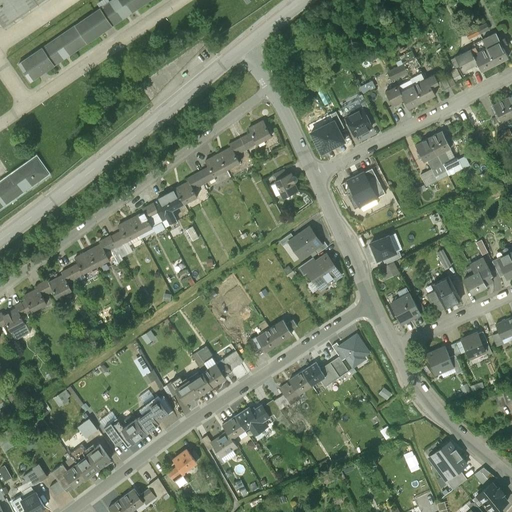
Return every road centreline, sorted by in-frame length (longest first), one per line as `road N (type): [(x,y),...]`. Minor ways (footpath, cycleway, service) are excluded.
road 1 (residential): [(371,304),(210,407),(72,511)]
road 2 (residential): [(0,290),(270,91)]
road 3 (tertiary): [(243,47),(0,240)]
road 4 (residential): [(315,178),(511,77)]
road 5 (residential): [(392,350),(426,406),(511,478)]
road 6 (residential): [(315,178),(371,304)]
road 7 (residential): [(392,350),(511,296)]
